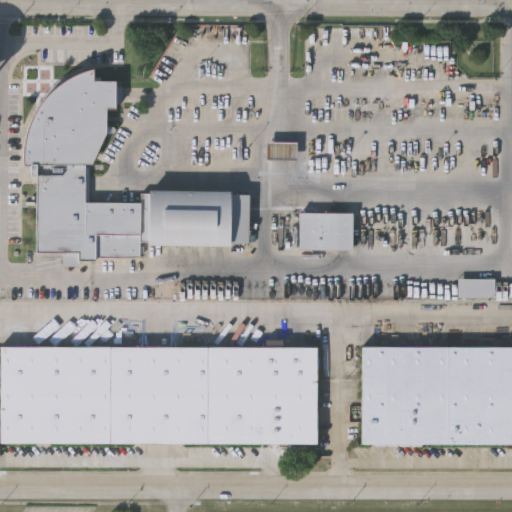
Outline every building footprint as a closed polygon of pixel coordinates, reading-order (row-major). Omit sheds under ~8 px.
[(92,67),(91,80),(115,79),(114,85),(121,85),(121,103),(115,103),(115,111),(106,112),(106,131),(91,167),(88,167),(88,202),(140,203),(140,193),(148,193),(148,191),(231,192),(231,194),(249,195),(248,244),(230,244),(230,248),(147,246),(147,240),(140,240),(139,257),(94,256),(94,261),(79,260),(78,265),(61,265),(62,252),(35,252),(34,176),(29,176),(28,164),(23,164),(23,152),(24,141),(27,129),(31,119),(35,109),(41,99),(48,91),(56,84),(64,78),(73,73),(82,69),(92,67)] [(267,141),(298,141),(298,159),(267,159),(267,141)] [(298,212),(352,213),(352,250),(297,250),(298,212)] [(455,274),(493,274),(493,295),(455,294),(455,274)] [(0,440),(1,345),(317,346),(317,441),(0,440)] [(511,345),(511,442),(362,442),(362,345),(511,345)]
